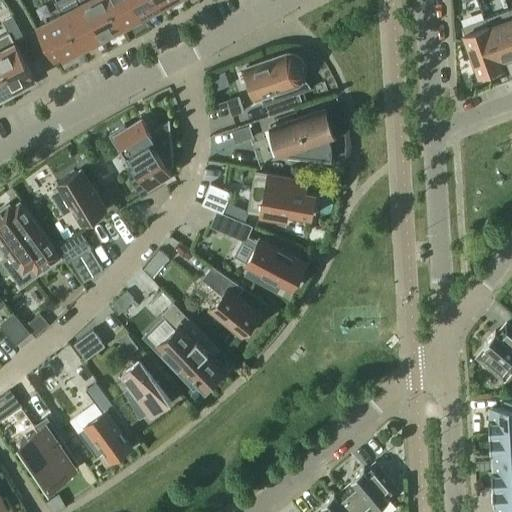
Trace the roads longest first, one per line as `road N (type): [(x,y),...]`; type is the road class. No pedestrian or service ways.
road 1 (residential): [(181,59),(200,121),(197,171),(179,205),(111,286),(0,383)]
road 2 (residential): [(256,511),(340,446),(442,333)]
road 3 (residential): [(181,59),(0,154)]
road 4 (residential): [(442,333),(432,133)]
road 5 (residential): [(454,511),(442,333)]
road 6 (residential): [(432,133),(426,0)]
road 7 (residential): [(289,0),(181,59)]
